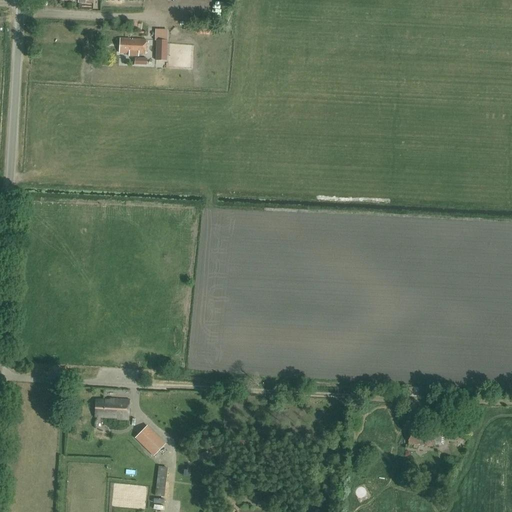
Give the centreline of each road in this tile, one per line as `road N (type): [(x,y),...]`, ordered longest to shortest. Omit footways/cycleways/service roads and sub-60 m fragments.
road 1 (track): [(0,375),(511,401)]
road 2 (unclassified): [(0,345),(19,0)]
